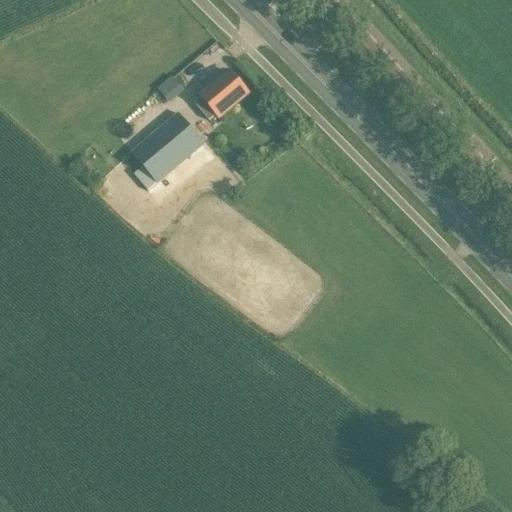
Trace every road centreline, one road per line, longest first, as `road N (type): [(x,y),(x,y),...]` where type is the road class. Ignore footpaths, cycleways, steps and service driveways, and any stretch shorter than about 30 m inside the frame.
road 1 (primary): [(511,279),(240,0)]
road 2 (unclassified): [(333,0),(511,187)]
